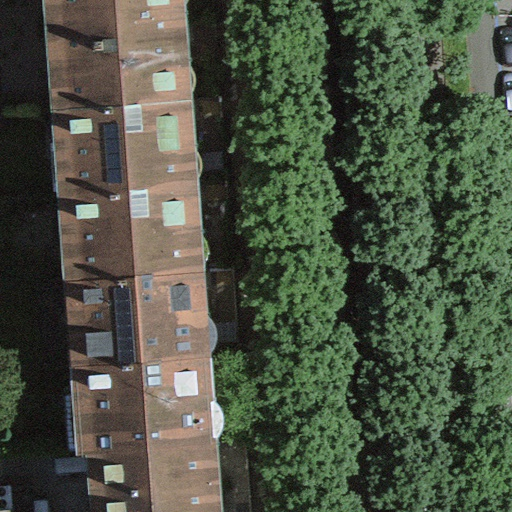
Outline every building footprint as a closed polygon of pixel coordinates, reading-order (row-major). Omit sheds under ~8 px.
[(181,29),(180,8),(185,3),(185,0),(69,0),(70,10),(51,12),(56,74),(74,73),(77,106),(186,98),(186,95),(191,90),(194,84),(195,76),(193,69),(189,63),(183,59),(181,29)] [(192,183),(192,181),(197,175),(200,169),(201,161),(199,154),(195,148),(190,143),(188,117),(186,98),(77,106),(58,108),(60,139),(75,137),(79,183),(67,184),(67,187),(64,188),(64,193),(192,183)] [(202,233),(196,229),(194,201),(192,183),(64,193),(67,223),(82,222),(85,268),(73,269),(73,272),(70,273),(71,277),(199,268),(198,265),(203,260),(207,253),(207,246),(206,239),(202,233)] [(205,353),(205,349),(210,344),(213,337),(213,330),(212,322),(208,316),(202,312),(200,286),(199,268),(71,277),(73,308),(88,307),(91,353),(79,354),(79,357),(77,357),(77,362),(205,353)] [(211,437),(211,433),(216,428),(219,422),(220,414),(218,407),(214,401),(208,397),(206,369),(205,353),(77,362),(79,392),(65,393),(69,448),(91,446),(211,437)] [(216,511),(214,470),(211,437),(91,446),(91,454),(104,453),(108,500),(94,501),(94,511),(6,511),(4,481),(0,480),(0,511),(216,511)]
